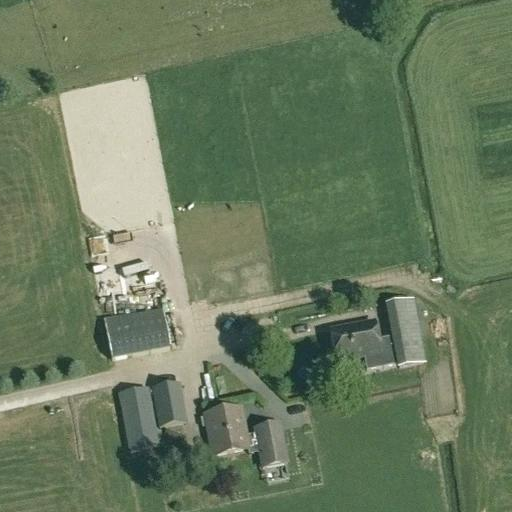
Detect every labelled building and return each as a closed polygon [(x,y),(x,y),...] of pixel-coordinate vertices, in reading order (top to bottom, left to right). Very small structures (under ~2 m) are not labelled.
[(396,366),(397,369),(424,364),(412,301),(384,306),(391,339),(396,366)] [(111,362),(171,351),(162,309),(102,321),(111,362)] [(396,366),(391,339),(378,341),(375,323),(331,331),(337,363),(362,358),(365,373),(396,366)] [(187,425),(179,384),(150,388),(158,430),(183,425),(183,426),(187,425)] [(148,389),(116,394),(127,455),(160,450),(148,389)] [(241,409),(203,416),(211,458),(249,451),(247,437),(241,409)] [(257,435),(247,437),(249,451),(250,454),(260,452),(263,468),(288,463),(280,425),(256,430),(257,435)] [(161,443),(181,451),(185,438),(166,431),(161,443)]
